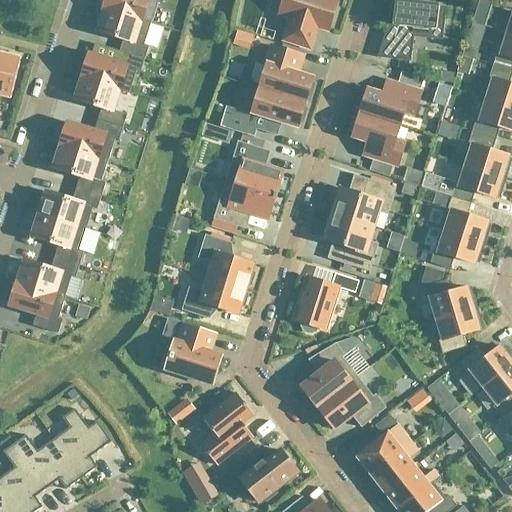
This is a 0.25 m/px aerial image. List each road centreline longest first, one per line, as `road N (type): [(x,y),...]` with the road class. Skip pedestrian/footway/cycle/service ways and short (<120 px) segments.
road 1 (residential): [(352,511),(240,371),(358,0)]
road 2 (residential): [(77,0),(18,181)]
